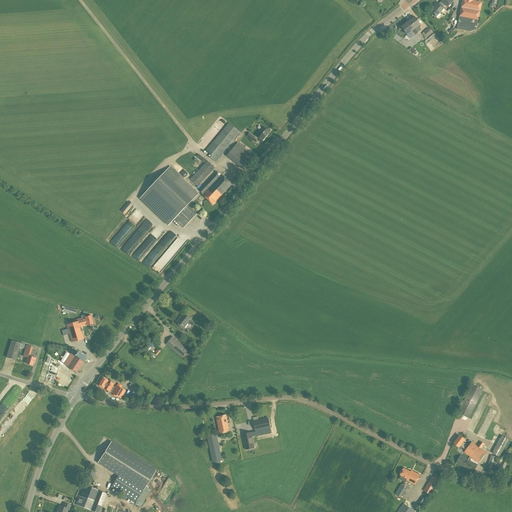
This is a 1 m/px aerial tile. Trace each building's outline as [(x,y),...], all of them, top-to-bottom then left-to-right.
[(462,0),(459,16),(457,29),(469,32),(476,30),(478,20),(482,2),(474,0),(462,0)] [(444,8),(444,7),(442,6),(443,5),(441,3),(440,4),(438,3),(430,12),(436,17),(444,8)] [(417,32),(420,30),(420,28),(419,26),(420,25),(414,17),(409,21),(417,32)] [(417,32),(409,21),(401,27),(407,35),(410,33),(413,37),(415,35),(418,33),(417,32)] [(426,38),(432,33),(429,28),(424,32),(422,34),(426,38)] [(452,38),(458,32),(455,29),(450,34),(451,34),(450,35),(449,36),(452,38)] [(426,44),(430,42),(436,36),(434,34),(428,39),(425,42),(426,44)] [(202,128),(207,131),(213,123),(209,120),(202,128)] [(216,162),(240,132),(228,122),(206,150),(206,151),(212,156),(210,158),(216,162)] [(263,140),(270,132),(263,126),(256,135),(263,140)] [(243,170),(254,156),(237,142),(226,156),(243,170)] [(206,160),(198,154),(196,157),(204,163),(206,160)] [(198,186),(215,168),(208,161),(190,179),(198,186)] [(183,228),(197,214),(188,205),(199,193),(170,166),(140,198),(168,226),(174,219),(183,228)] [(220,176),(216,173),(199,190),(203,194),(202,194),(213,204),(223,194),(223,193),(232,184),(222,174),(220,176)] [(124,249),(129,253),(136,247),(140,245),(139,243),(147,236),(149,237),(160,228),(155,230),(154,231),(150,233),(150,231),(154,223),(147,219),(137,227),(134,219),(133,219),(128,221),(125,226),(126,229),(128,230),(132,228),(133,229),(134,230),(133,232),(124,235),(125,237),(126,235),(128,235),(129,237),(126,243),(127,244),(124,249)] [(156,242),(163,234),(157,229),(150,238),(151,240),(152,239),(156,242)] [(146,250),(149,247),(145,244),(134,255),(140,260),(148,252),(146,250)] [(75,314),(76,310),(62,306),(61,308),(63,309),(63,311),(69,313),(75,314)] [(192,326),(195,322),(191,319),(183,313),(179,319),(176,323),(183,329),(188,323),(192,326)] [(84,339),(80,327),(87,325),(93,324),(90,316),(85,317),(76,319),(77,322),(66,325),(67,329),(61,331),(63,336),(69,334),(71,342),(84,339)] [(182,358),(189,350),(173,336),(166,344),(182,358)] [(16,360),(21,344),(11,341),(6,357),(16,360)] [(34,363),(36,358),(33,357),(35,351),(32,350),(33,347),(26,345),(23,357),(27,358),(25,363),(32,366),(33,363),(34,363)] [(152,357),(155,359),(163,350),(159,347),(155,351),(156,351),(152,357)] [(76,372),(86,357),(78,352),(68,367),(76,372)] [(113,386),(114,384),(102,377),(98,385),(108,391),(110,392),(113,386)] [(469,418),(483,389),(472,384),(457,413),(469,418)] [(121,398),(125,391),(121,388),(115,385),(114,387),(113,386),(110,392),(108,391),(108,392),(110,394),(116,397),(117,396),(121,398)] [(220,434),(230,432),(226,415),(216,417),(220,434)] [(258,420),(253,421),(255,431),(270,428),(268,418),(258,420)] [(251,433),(243,434),(246,450),(254,448),(251,433)] [(468,446),(463,442),(465,439),(459,435),(453,443),(459,447),(460,446),(465,450),(464,452),(479,463),(486,453),(481,448),(483,446),(484,447),(485,445),(484,444),(481,441),(477,446),(472,442),(468,446)] [(499,457),(509,440),(502,435),(492,453),(499,457)] [(240,484),(250,480),(234,437),(224,441),(240,484)] [(135,503),(142,491),(146,486),(156,469),(111,441),(97,463),(118,476),(110,488),(135,503)] [(219,442),(208,444),(212,462),(215,462),(220,461),(222,460),(219,442)] [(473,473),(478,465),(460,455),(456,463),(473,473)] [(508,461),(509,458),(504,456),(503,459),(501,462),(499,461),(497,467),(499,468),(497,471),(503,473),(504,470),(508,461)] [(91,484),(96,471),(86,467),(81,480),(91,484)] [(411,472),(404,468),(400,475),(407,479),(406,480),(415,485),(420,475),(411,471),(411,472)] [(431,495),(439,480),(432,476),(423,491),(431,495)] [(396,492),(401,497),(409,488),(404,483),(396,492)] [(94,511),(98,511),(106,493),(85,485),(81,496),(79,495),(75,504),(94,511)] [(141,498),(146,501),(150,492),(148,491),(150,487),(152,488),(153,487),(148,485),(141,498)] [(70,510),(71,505),(63,503),(62,507),(59,506),(56,511),(66,511),(68,509),(70,510)] [(414,511),(415,511),(403,503),(397,511),(414,511)]
